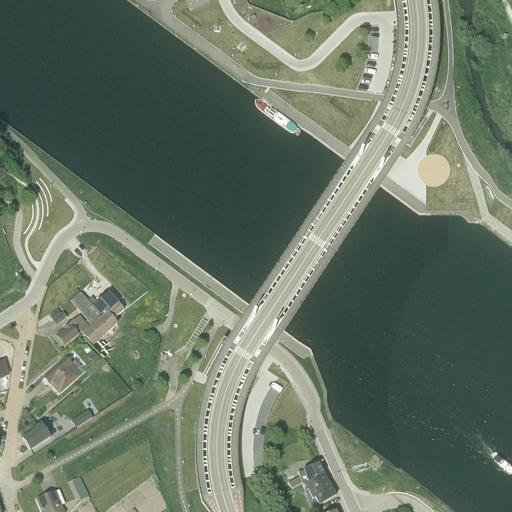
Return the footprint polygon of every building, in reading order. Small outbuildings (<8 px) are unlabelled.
[(442,178),(446,171),(434,164),(430,171),(442,178)] [(73,307),(87,322),(91,328),(117,305),(108,295),(93,309),(83,298),(73,307)] [(81,337),(103,362),(108,356),(107,355),(113,349),(108,343),(105,346),(100,341),(117,326),(113,322),(123,312),(117,305),(91,328),(88,331),(81,337)] [(56,312),(48,319),(56,328),(66,320),(62,315),(60,316),(56,312)] [(64,332),(55,339),(62,349),(79,337),(77,335),(78,334),(81,337),(88,331),(84,325),(79,319),(63,331),(64,332)] [(65,362),(42,382),(43,382),(47,387),(48,388),(58,398),(80,379),(78,377),(82,374),(73,365),(70,368),(65,362)] [(47,387),(43,382),(29,393),(34,399),(47,387)] [(71,420),(75,429),(93,422),(89,413),(71,420)] [(44,424),(53,437),(58,434),(48,421),(44,424)] [(40,427),(49,440),(53,437),(44,424),(40,427)] [(32,435),(21,442),(29,454),(49,440),(40,427),(39,426),(33,431),(30,432),(32,435)] [(18,437),(21,442),(32,435),(30,432),(33,431),(31,428),(18,437)] [(324,470),(318,459),(302,468),(303,470),(297,473),(299,477),(287,484),(291,490),(304,482),(324,470)] [(324,470),(304,482),(307,487),(304,488),(313,504),(337,492),(324,470)] [(70,483),(80,502),(89,498),(79,479),(70,483)] [(54,494),(36,502),(39,511),(62,511),(60,508),(64,506),(58,493),(54,495),(54,494)] [(281,498),(274,502),(278,509),(285,505),(281,498)] [(127,500),(122,503),(127,511),(130,511),(133,510),(127,500)]
